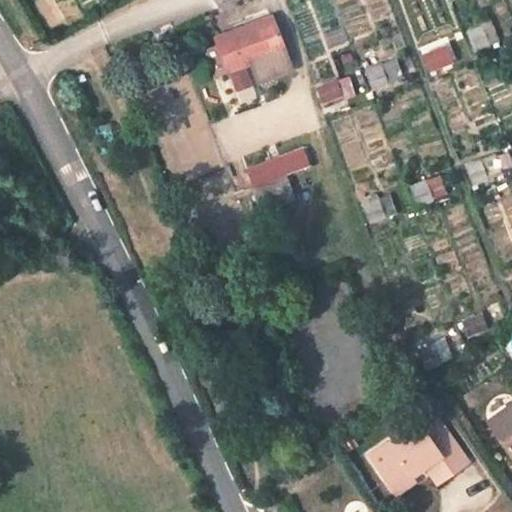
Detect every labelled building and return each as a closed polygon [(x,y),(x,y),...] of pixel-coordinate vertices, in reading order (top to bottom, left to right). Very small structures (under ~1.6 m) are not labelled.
[(217,36),(229,70),(252,62),(260,82),(293,69),(271,16),(217,36)] [(491,23),(467,31),(474,50),(498,41),(491,23)] [(428,67),(454,57),(448,40),(421,49),(428,67)] [(373,87),(395,79),(389,60),(366,68),(373,87)] [(326,106),(338,100),(332,81),(319,86),(326,106)] [(0,221),(15,216),(3,183),(18,178),(8,150),(0,152),(0,221)] [(301,168),(296,153),(279,159),(284,174),(301,168)] [(500,172),(494,155),(465,164),(472,183),(500,172)] [(262,209),(292,198),(284,174),(279,159),(248,171),(262,209)] [(418,205),(443,195),(436,176),(412,185),(418,205)] [(371,222),(395,212),(387,194),(363,204),(371,222)] [(487,311),(461,320),(469,339),(494,329),(487,311)] [(432,344),(419,350),(426,368),(440,361),(432,344)] [(511,404),(488,421),(511,457),(511,404)] [(452,473),(468,462),(433,411),(368,455),(386,480),(404,468),(410,476),(424,466),(440,455),(452,473)] [(424,466),(437,484),(452,473),(440,455),(424,466)] [(395,495),(413,481),(410,476),(404,468),(386,480),(395,495)]
